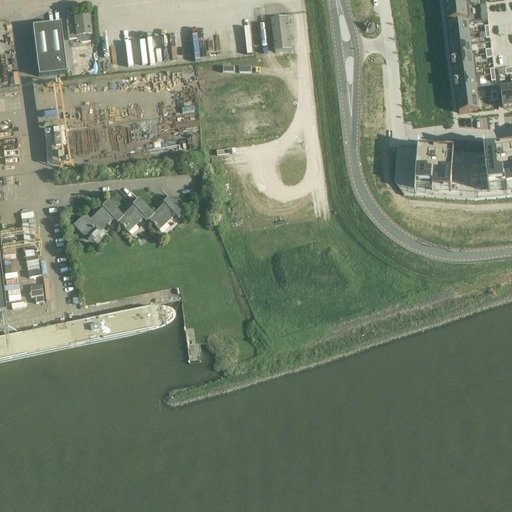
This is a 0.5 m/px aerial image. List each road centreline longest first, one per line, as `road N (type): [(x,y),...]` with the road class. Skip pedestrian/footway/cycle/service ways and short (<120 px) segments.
road 1 (tertiary): [(511,251),(441,253),(389,228),(360,189),(346,103)]
road 2 (residential): [(392,47),(398,125),(511,130)]
